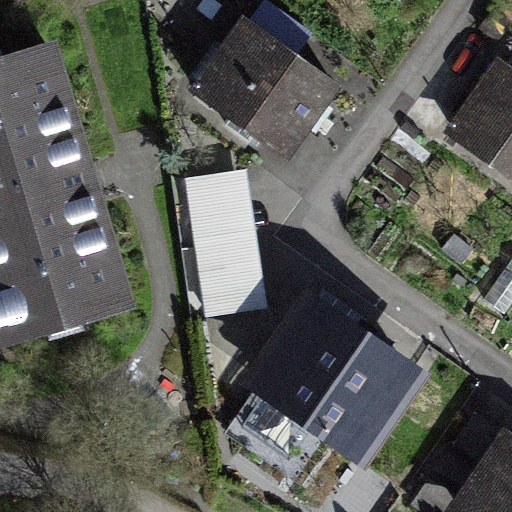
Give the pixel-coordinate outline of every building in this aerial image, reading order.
[(197,97),(284,163),(336,96),(249,30),(197,97)] [(0,350),(4,363),(150,318),(109,186),(67,48),(0,67),(0,350)] [(511,82),(503,76),(456,141),(511,180),(511,82)] [(192,169),(200,309),(261,305),(253,165),(192,169)] [(410,383),(308,313),(224,435),(295,483),(328,435),(359,456),(410,383)] [(511,511),(511,453),(491,440),(446,511),(511,511)]
